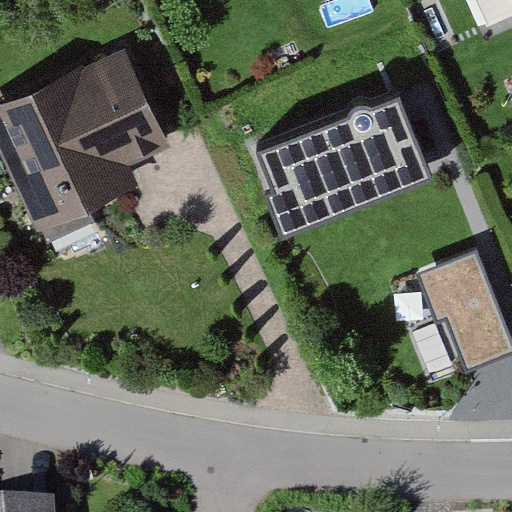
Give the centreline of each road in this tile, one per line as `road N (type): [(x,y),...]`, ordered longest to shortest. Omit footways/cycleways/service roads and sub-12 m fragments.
road 1 (residential): [(221,456),(329,470),(511,473)]
road 2 (residential): [(0,403),(221,456)]
